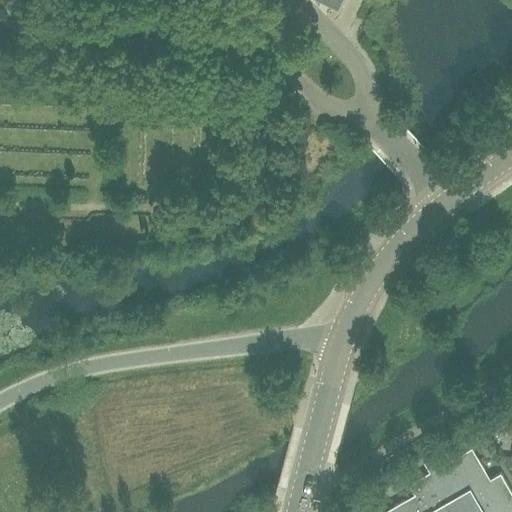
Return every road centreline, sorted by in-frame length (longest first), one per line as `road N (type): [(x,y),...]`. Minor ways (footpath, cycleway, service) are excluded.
road 1 (unclassified): [(0,402),(102,364),(343,339)]
road 2 (tertiary): [(343,339),(382,262),(447,201),(511,157)]
road 3 (tertiary): [(296,511),(343,339)]
